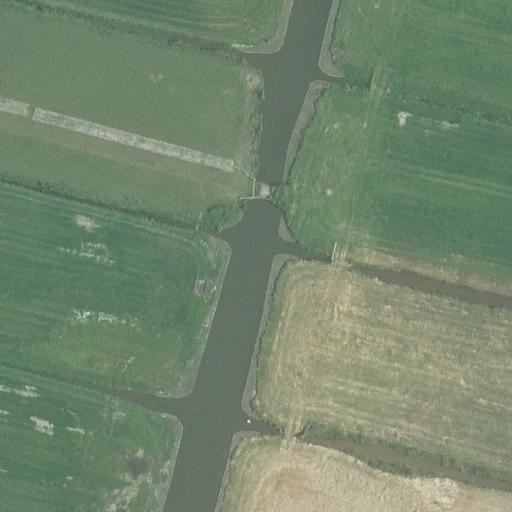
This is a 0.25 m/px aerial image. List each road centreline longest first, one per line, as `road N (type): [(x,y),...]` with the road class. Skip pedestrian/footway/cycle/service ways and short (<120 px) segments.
road 1 (track): [(340,214),(0,118)]
road 2 (track): [(379,78),(340,214),(447,241)]
